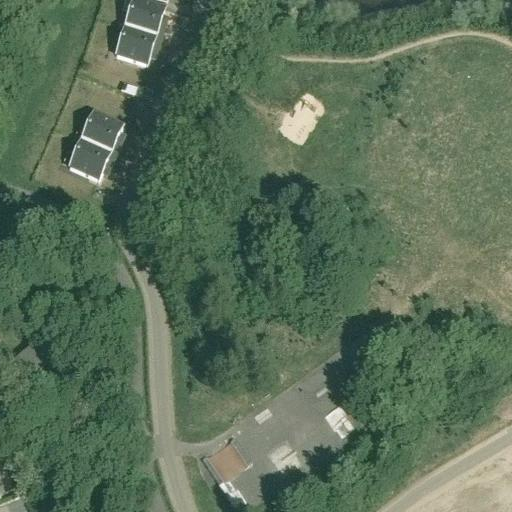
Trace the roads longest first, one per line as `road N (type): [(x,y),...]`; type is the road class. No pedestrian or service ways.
road 1 (residential): [(207,0),(131,204),(137,239),(165,300),(172,442),(189,511)]
road 2 (residential): [(394,511),(511,438)]
